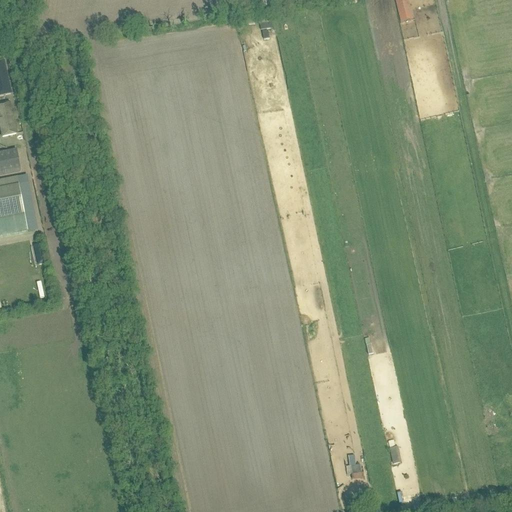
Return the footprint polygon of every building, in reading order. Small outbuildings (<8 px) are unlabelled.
[(407,0),(396,0),(402,23),(413,21),(407,0)] [(54,80),(78,76),(77,68),(53,72),(54,80)] [(17,135),(10,105),(0,106),(0,130),(2,139),(17,135)] [(0,177),(22,173),(18,152),(0,155),(0,177)] [(0,239),(27,234),(24,217),(17,180),(0,182),(0,239)] [(45,265),(41,247),(35,248),(39,266),(45,265)] [(486,418),(503,416),(502,408),(485,410),(486,418)] [(397,449),(391,450),(394,466),(400,465),(397,449)]
